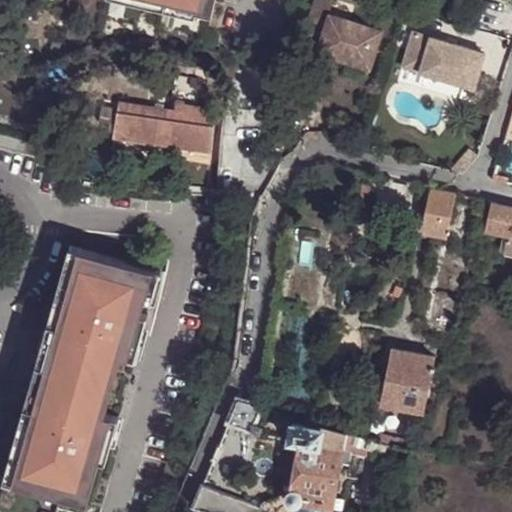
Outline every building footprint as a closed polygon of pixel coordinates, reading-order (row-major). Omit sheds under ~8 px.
[(128,0),(209,21),(213,0),(128,0)] [(324,27),(320,39),(316,52),(370,70),(382,32),(328,15),(333,1),(330,0),(314,0),(308,21),(324,27)] [(304,34),(320,39),(324,27),(308,21),(304,34)] [(484,55),(412,33),(402,67),(475,89),(484,55)] [(215,154),(219,127),(221,112),(177,105),(176,112),(121,103),(115,138),(215,154)] [(457,193),(432,187),(425,216),(428,217),(449,222),(451,223),(457,193)] [(511,205),(492,201),(486,229),(511,236),(511,235),(511,205)] [(449,222),(428,217),(425,226),(446,230),(449,222)] [(152,271),(70,244),(42,330),(39,329),(21,388),(23,388),(0,458),(0,476),(51,493),(47,505),(68,511),(72,511),(90,458),(96,460),(111,417),(96,412),(115,355),(130,360),(144,316),(138,314),(152,271)] [(390,365),(382,403),(423,411),(436,355),(393,347),(390,365)] [(238,397),(228,421),(254,431),(262,432),(294,439),(320,444),(325,423),(258,402),(238,397)] [(228,421),(205,482),(237,495),(262,432),(254,431),(228,421)] [(348,430),(325,423),(320,444),(294,439),(285,486),(283,487),(280,491),(281,496),(335,506),(340,477),(348,430)] [(358,433),(348,430),(340,477),(350,479),(357,445),(358,433)] [(393,454),(396,442),(358,433),(357,445),(393,454)] [(350,479),(340,477),(335,506),(344,508),(350,479)] [(205,482),(194,506),(212,511),(267,511),(268,508),(263,506),(237,495),(205,482)]
